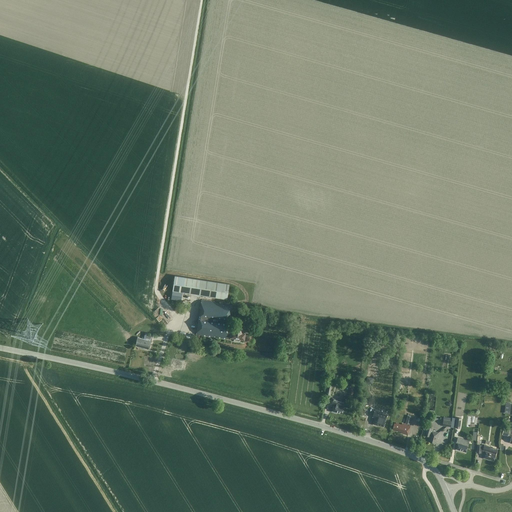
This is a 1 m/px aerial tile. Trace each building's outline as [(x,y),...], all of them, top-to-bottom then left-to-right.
[(227,299),(229,284),(175,276),(172,291),(182,292),(227,299)] [(233,326),(232,327),(229,326),(232,306),(224,305),(224,304),(216,303),(216,302),(201,300),(197,334),(227,339),(227,336),(231,337),(235,337),(234,340),(240,341),(240,338),(244,339),(245,333),(244,333),(245,328),(233,326)] [(135,346),(149,350),(153,335),(145,333),(144,339),(138,337),(135,346)] [(330,399),(331,392),(333,380),(329,379),(325,398),(330,399)] [(336,412),(342,414),(344,408),(343,408),(345,402),(333,398),(331,404),(334,404),(331,411),(333,412),(335,413),(336,412)] [(384,427),(385,421),(387,415),(374,411),(373,416),(375,417),(373,424),(377,425),(378,425),(384,427)] [(402,424),(402,425),(396,423),(396,424),(394,423),(393,429),(398,430),(398,431),(402,432),(402,433),(407,435),(410,426),(402,424)] [(435,443),(436,437),(437,437),(438,433),(431,431),(432,428),(424,425),(421,434),(430,437),(429,441),(435,443)] [(466,452),(468,446),(469,441),(458,438),(457,442),(455,449),(457,450),(459,451),(460,450),(466,452)] [(497,449),(493,448),(484,445),(483,450),(485,451),(483,458),(485,458),(489,460),(489,459),(494,460),(497,449)]
